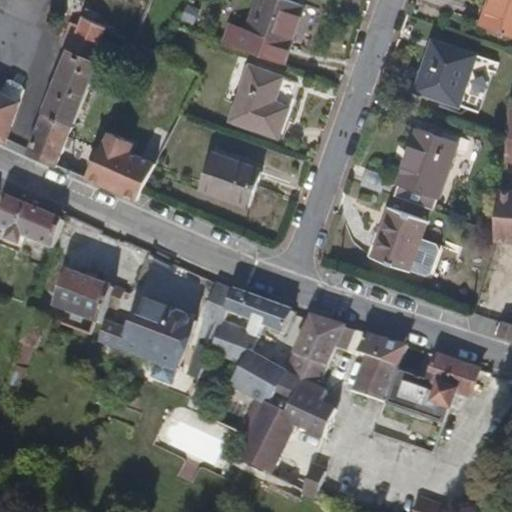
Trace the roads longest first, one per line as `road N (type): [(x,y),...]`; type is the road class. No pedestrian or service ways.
road 1 (residential): [(0,166),(127,225),(287,284)]
road 2 (residential): [(287,284),(389,0)]
road 3 (residential): [(287,284),(511,362)]
